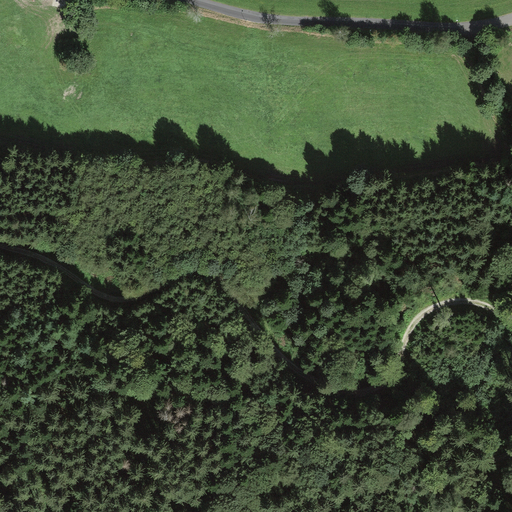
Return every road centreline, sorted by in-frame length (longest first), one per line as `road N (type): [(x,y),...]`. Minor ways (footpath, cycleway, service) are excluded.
road 1 (track): [(0,245),(57,263),(120,301),(198,268),(227,286),(287,363),(322,385),(352,391),(389,375),(412,321),(429,307),(467,300),(511,318)]
road 2 (residential): [(183,0),(283,20),(450,28),(511,21)]
road 3 (track): [(511,452),(354,511)]
